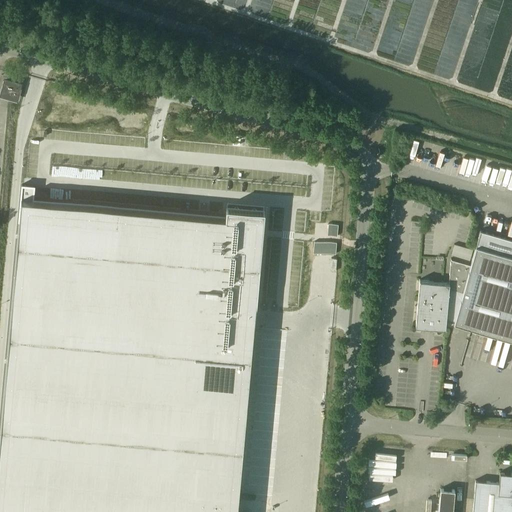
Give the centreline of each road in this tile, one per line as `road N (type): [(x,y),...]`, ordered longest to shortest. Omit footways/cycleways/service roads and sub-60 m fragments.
road 1 (unclassified): [(347,426),(367,170),(347,141),(0,46)]
road 2 (unclassified): [(511,436),(347,426)]
